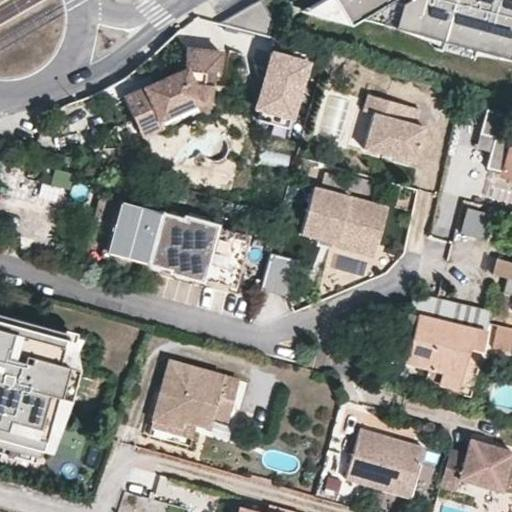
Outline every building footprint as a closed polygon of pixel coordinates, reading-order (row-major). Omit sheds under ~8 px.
[(262,0),(261,0),(220,23),(269,36),(274,20),(262,0)] [(347,24),(333,0),(319,0),(312,4),(320,17),(347,24)] [(511,0),(333,0),(347,24),(359,18),(377,7),(394,12),(390,27),(439,40),(471,48),(511,59),(511,0)] [(359,18),(390,27),(394,12),(377,7),(359,18)] [(471,48),(439,40),(436,49),(468,58),(471,48)] [(212,107),(214,85),(204,84),(205,71),(215,72),(220,72),(222,53),(188,49),(186,69),(125,98),(135,121),(155,112),(160,122),(197,105),(212,107)] [(312,63),(273,52),(257,109),(295,120),(312,63)] [(214,85),(215,72),(205,71),(204,84),(214,85)] [(361,148),(414,163),(425,125),(416,123),(420,107),(366,93),(362,110),(371,112),(361,148)] [(144,139),(199,113),(211,114),(212,107),(197,105),(160,122),(155,112),(135,121),(144,139)] [(511,118),(484,108),(478,134),(492,138),(489,152),(484,168),(511,175),(511,118)] [(492,138),(478,134),(474,148),(489,152),(492,138)] [(159,191),(133,184),(130,197),(156,204),(159,191)] [(387,205),(313,184),(299,233),(336,243),(338,235),(369,243),(376,245),(387,205)] [(104,197),(90,246),(167,267),(165,272),(199,281),(200,277),(232,287),(246,236),(213,227),(214,224),(181,214),(181,218),(104,197)] [(458,231),(478,238),(486,211),(465,205),(458,231)] [(369,243),(338,235),(337,238),(348,241),(345,249),(366,255),(369,243)] [(511,262),(494,257),(490,274),(505,277),(502,292),(511,294),(511,262)] [(469,394),(489,317),(412,297),(401,338),(410,339),(404,362),(441,372),(437,386),(469,394)] [(56,396),(74,334),(0,313),(0,446),(3,447),(37,456),(53,396),(56,396)] [(511,328),(498,326),(496,335),(511,338),(511,328)] [(511,351),(511,338),(496,335),(492,347),(511,351)] [(241,377),(169,357),(151,419),(183,429),(185,422),(197,426),(210,429),(213,419),(228,423),(241,377)] [(65,399),(67,399),(76,368),(65,365),(56,396),(65,399)] [(56,396),(54,396),(45,426),(56,429),(65,399),(56,396)] [(197,426),(185,422),(183,429),(151,419),(148,434),(192,446),(197,426)] [(412,497),(425,447),(360,430),(347,479),(412,497)] [(465,454),(450,450),(441,487),(457,491),(460,480),(502,490),(511,450),(511,449),(468,439),(465,454)] [(37,456),(3,447),(1,453),(35,463),(37,456)]
